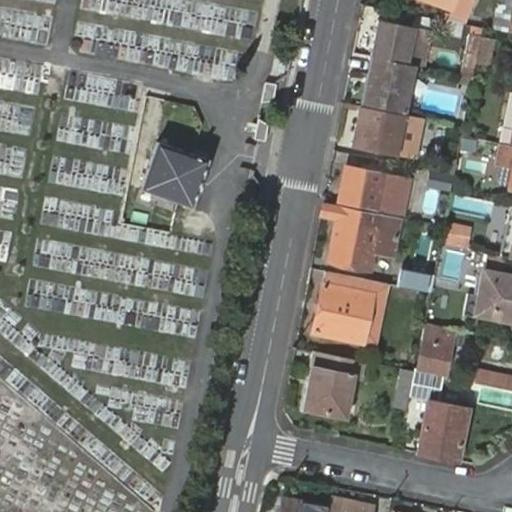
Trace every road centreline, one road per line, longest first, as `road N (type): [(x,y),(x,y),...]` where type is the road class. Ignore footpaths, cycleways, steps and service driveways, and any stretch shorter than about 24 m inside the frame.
road 1 (residential): [(336,0),(249,440)]
road 2 (residential): [(249,440),(492,488),(511,475)]
